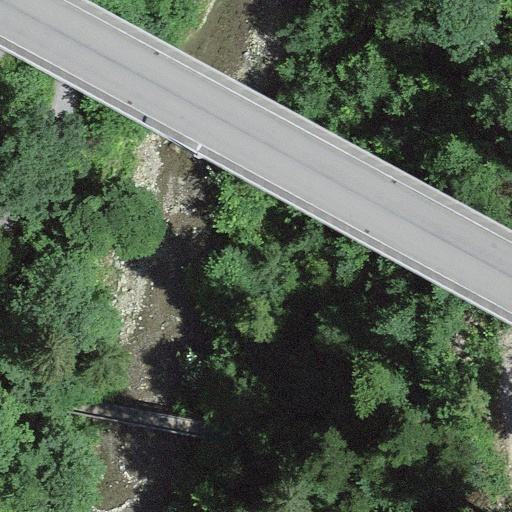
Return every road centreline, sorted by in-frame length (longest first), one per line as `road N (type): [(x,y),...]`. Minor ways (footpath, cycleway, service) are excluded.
road 1 (tertiary): [(511,288),(207,116)]
road 2 (tertiary): [(0,1),(207,116)]
road 3 (track): [(0,219),(50,140),(64,101),(59,72),(0,61)]
